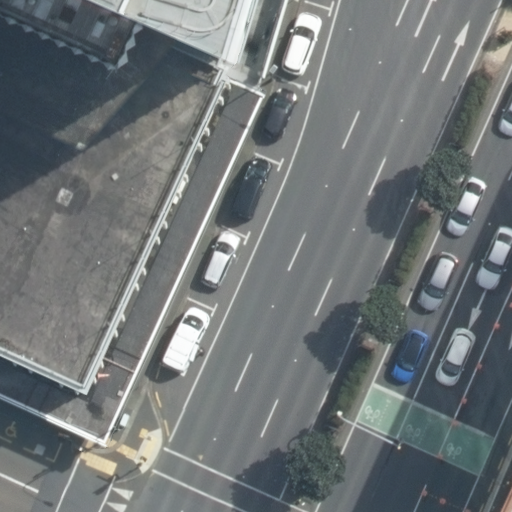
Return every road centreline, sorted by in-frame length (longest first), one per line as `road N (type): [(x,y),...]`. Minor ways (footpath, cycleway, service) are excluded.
road 1 (primary): [(200,511),(401,0)]
road 2 (primary): [(511,222),(383,511)]
